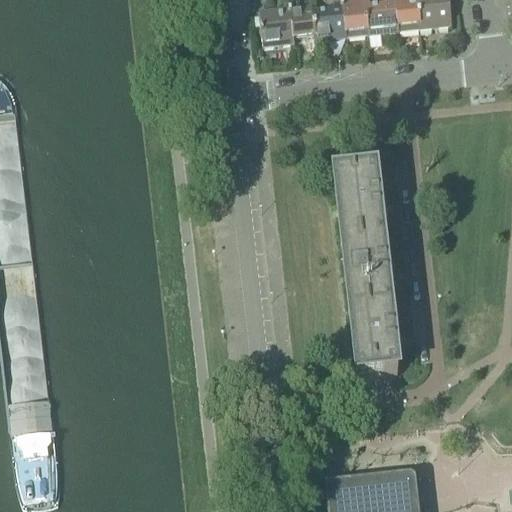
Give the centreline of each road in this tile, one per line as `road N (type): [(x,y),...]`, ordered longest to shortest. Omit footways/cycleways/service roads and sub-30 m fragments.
road 1 (residential): [(403,81),(439,389),(267,411)]
road 2 (residential): [(267,411),(229,99)]
road 3 (residential): [(229,99),(403,81)]
